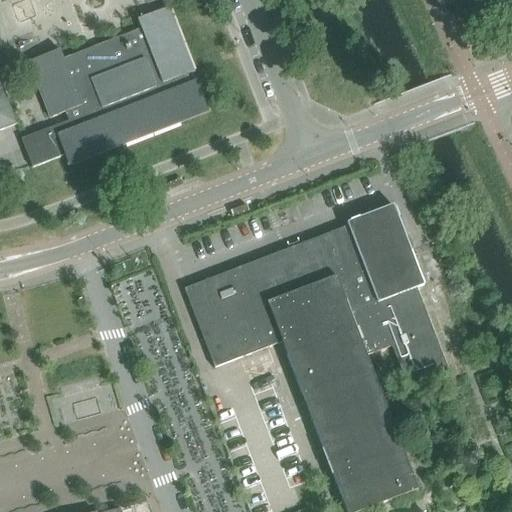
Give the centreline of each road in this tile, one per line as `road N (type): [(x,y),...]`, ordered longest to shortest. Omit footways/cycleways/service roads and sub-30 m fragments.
road 1 (tertiary): [(0,271),(309,156)]
road 2 (tertiary): [(309,156),(511,79)]
road 3 (unclassified): [(309,156),(246,0)]
